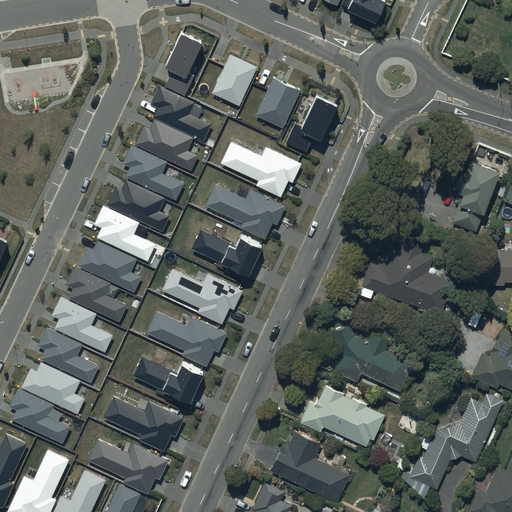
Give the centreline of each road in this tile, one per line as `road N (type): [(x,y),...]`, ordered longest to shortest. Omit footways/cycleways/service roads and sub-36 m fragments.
road 1 (tertiary): [(195,511),(352,170)]
road 2 (residential): [(120,0),(128,64),(6,329)]
